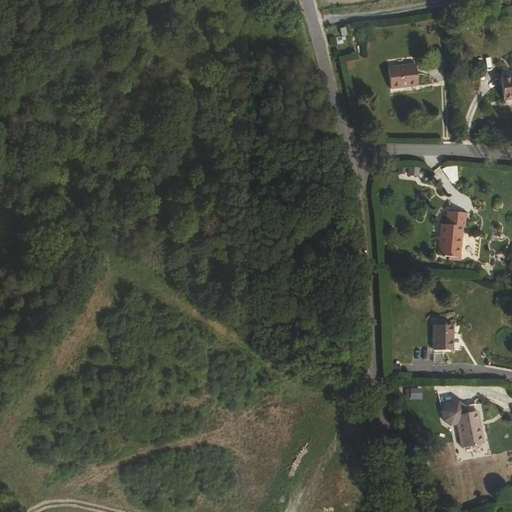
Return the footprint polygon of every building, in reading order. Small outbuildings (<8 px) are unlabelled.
[(390,69),(393,92),(420,89),(417,66),(390,69)] [(511,76),(500,77),(501,101),(511,99),(511,76)] [(421,168),(400,168),(400,179),(421,179),(421,168)] [(467,213),(450,213),(449,227),(441,227),(440,256),(461,257),(463,229),(467,228),(467,213)] [(455,324),(437,324),(437,350),(455,350),(455,324)] [(421,386),(408,386),(409,399),(421,399),(421,386)] [(493,408),(470,413),(476,445),(499,441),(493,408)]
